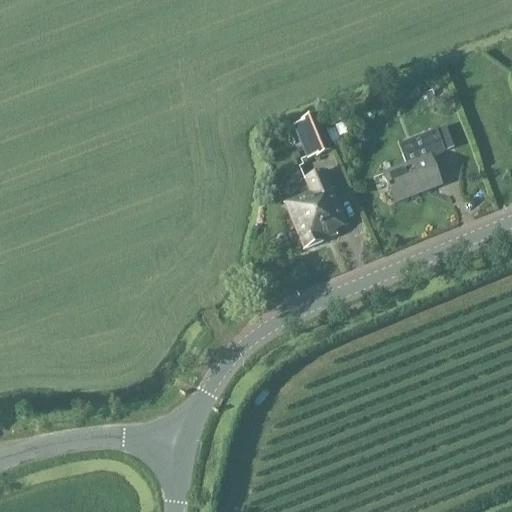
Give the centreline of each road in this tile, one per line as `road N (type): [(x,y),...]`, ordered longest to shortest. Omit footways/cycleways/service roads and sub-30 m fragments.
road 1 (tertiary): [(178,447),(202,395),(231,359),(283,319),(511,225)]
road 2 (tertiary): [(0,460),(105,436),(178,447)]
